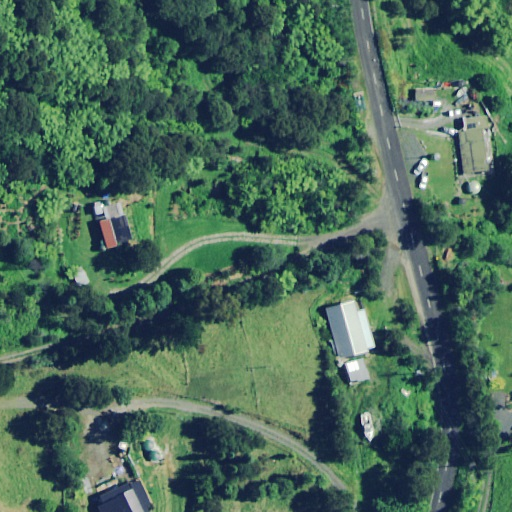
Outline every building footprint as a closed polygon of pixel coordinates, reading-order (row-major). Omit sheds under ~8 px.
[(436,102),(437,90),(418,89),(417,101),(436,102)] [(490,128),(488,116),(467,120),(468,131),(460,133),(466,175),(490,172),(484,129),(490,128)] [(108,249),(118,246),(116,239),(131,234),(122,203),(97,210),(108,249)] [(349,358),(357,384),(371,380),(363,354),(370,352),(355,302),(329,310),(344,359),(349,358)] [(401,423),(387,422),(385,441),(400,442),(401,423)] [(101,507),(102,511),(153,511),(154,511),(140,480),(111,493),(114,501),(101,507)]
